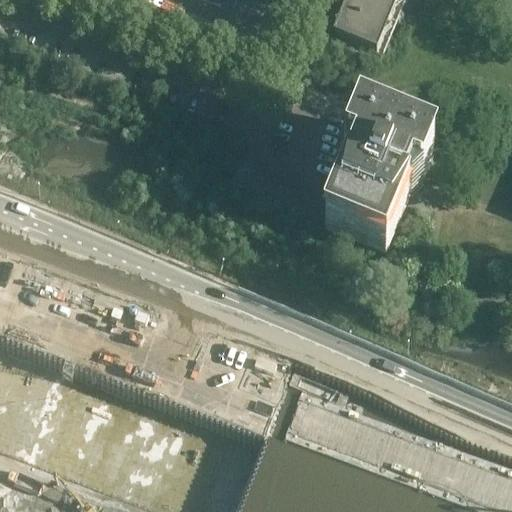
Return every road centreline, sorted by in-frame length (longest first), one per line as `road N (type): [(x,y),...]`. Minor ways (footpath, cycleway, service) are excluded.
road 1 (motorway): [(511,424),(0,211)]
road 2 (motorway): [(330,511),(0,384)]
road 3 (motorway): [(511,499),(205,379)]
road 4 (secondary): [(153,511),(205,379)]
